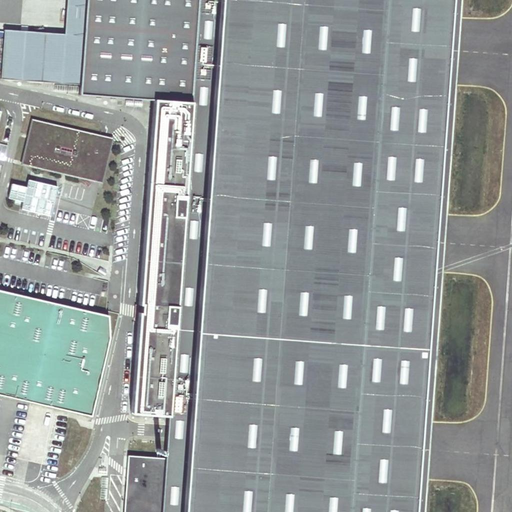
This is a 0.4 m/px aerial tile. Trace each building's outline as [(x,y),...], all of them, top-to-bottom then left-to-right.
[(80,83),(86,0),(66,0),(65,34),(4,29),(3,77),(80,83)] [(79,95),(150,99),(188,102),(194,0),(86,0),(80,83),(79,95)] [(175,511),(212,0),(194,0),(188,102),(166,415),(163,459),(159,511),(175,511)] [(407,511),(447,0),(212,0),(175,511),(407,511)] [(127,413),(166,415),(188,102),(150,99),(127,413)] [(33,164),(42,124),(32,122),(23,161),(33,164)] [(91,177),(100,137),(76,132),(75,134),(70,133),(70,131),(42,124),(33,164),(91,177)] [(101,179),(109,140),(109,139),(100,137),(91,177),(101,179)] [(0,290),(0,395),(92,417),(110,337),(108,316),(0,290)] [(126,455),(121,511),(159,511),(163,459),(126,455)]
